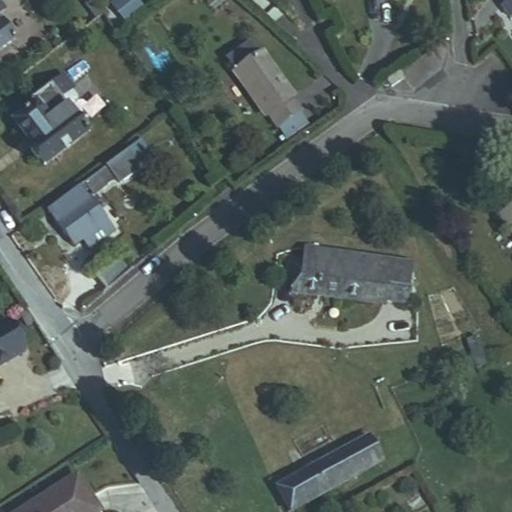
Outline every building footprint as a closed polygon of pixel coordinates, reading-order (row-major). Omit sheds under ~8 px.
[(138,0),(113,0),(110,3),(125,22),(144,7),(138,0)] [(511,13),(511,0),(495,0),(507,17),(511,13)] [(0,48),(15,38),(0,16),(0,48)] [(287,96),(291,92),(263,50),(234,70),(263,112),(268,109),(279,125),(298,112),(287,96)] [(0,130),(20,161),(62,133),(39,99),(49,92),(38,75),(2,99),(9,110),(0,116),(0,130)] [(114,219),(96,191),(120,176),(123,181),(152,161),(139,143),(38,216),(54,239),(67,231),(74,242),(114,219)] [(511,269),(511,214),(506,206),(481,222),(511,269)] [(304,291),(391,299),(391,296),(408,298),(412,256),(309,247),(304,291)] [(0,376),(40,355),(24,325),(0,338),(0,376)] [(457,370),(473,364),(464,339),(448,345),(457,370)] [(369,437),(276,486),(288,510),(381,460),(369,437)] [(31,511),(80,511),(67,490),(31,511)]
